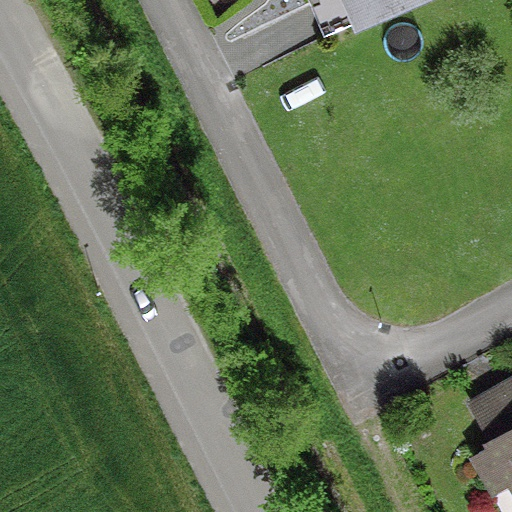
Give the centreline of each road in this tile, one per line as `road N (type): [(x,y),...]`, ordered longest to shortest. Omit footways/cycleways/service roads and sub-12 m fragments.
road 1 (residential): [(0,14),(254,511)]
road 2 (residential): [(372,355),(325,328),(160,0)]
road 3 (residential): [(511,303),(434,346),(372,355)]
